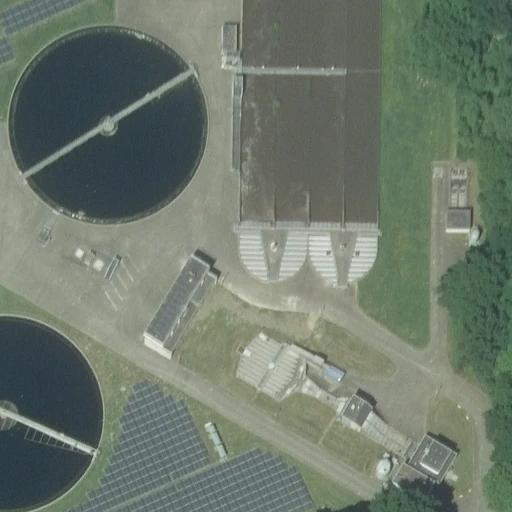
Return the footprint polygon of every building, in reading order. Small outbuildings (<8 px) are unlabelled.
[(445,233),(468,233),(469,215),(446,214),(445,233)] [(143,344),(170,360),(215,284),(188,268),(143,344)] [(340,423),(359,434),(371,415),(351,403),(340,423)] [(407,469),(438,488),(456,460),(424,441),(407,469)] [(398,496),(423,511),(435,490),(410,475),(398,496)]
